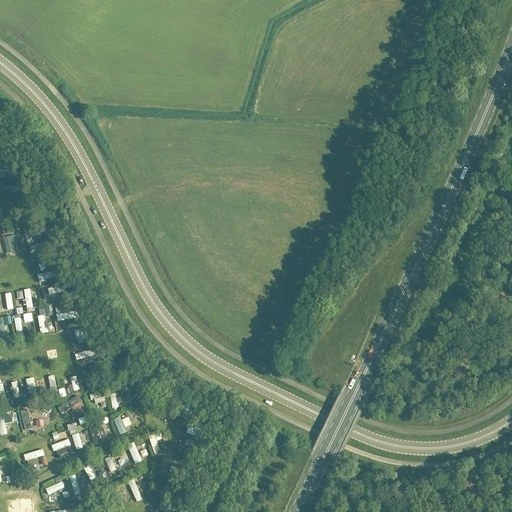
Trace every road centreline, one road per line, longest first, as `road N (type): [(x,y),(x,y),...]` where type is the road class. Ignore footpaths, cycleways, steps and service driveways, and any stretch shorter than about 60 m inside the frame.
road 1 (tertiary): [(511,423),(465,445),(403,447),(359,434),(195,351),(137,275),(85,162),(47,105),(0,63)]
road 2 (primary): [(297,511),(451,190),(511,40)]
